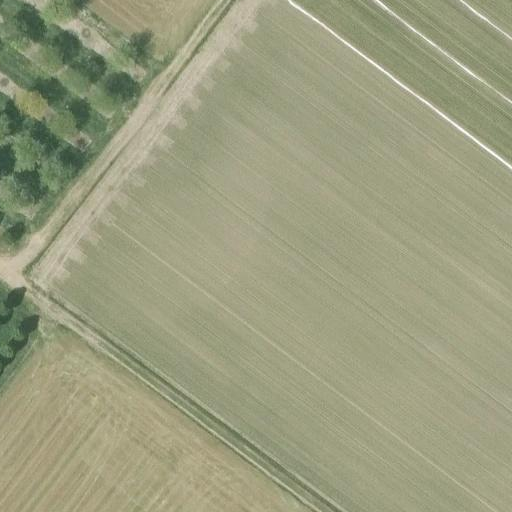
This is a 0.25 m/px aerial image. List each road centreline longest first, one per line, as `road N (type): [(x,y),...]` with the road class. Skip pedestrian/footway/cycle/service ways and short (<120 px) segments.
road 1 (track): [(323,511),(0,270)]
road 2 (track): [(13,280),(226,0)]
